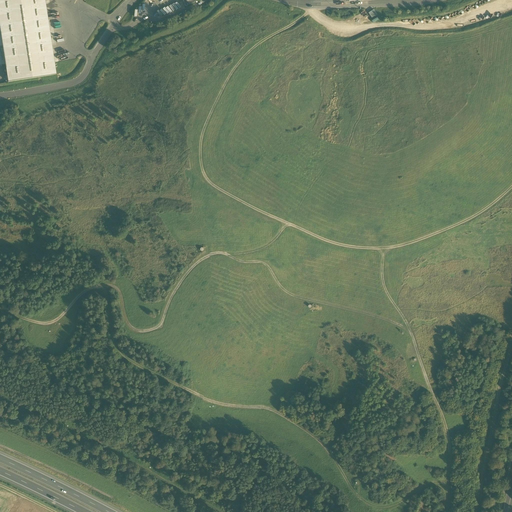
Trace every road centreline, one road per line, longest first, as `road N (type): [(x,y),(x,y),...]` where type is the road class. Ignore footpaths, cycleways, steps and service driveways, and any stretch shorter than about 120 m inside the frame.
road 1 (unknown): [(230,261),(277,248),(289,230),(207,183),(206,132),(237,74),(272,39),(318,15),(314,5)]
road 2 (unknown): [(230,261),(266,269),(291,298),(409,335),(447,434),(448,511)]
road 3 (unknown): [(0,314),(49,328),(83,297),(107,289),(129,331),(150,337),(190,272),(214,259),(230,261)]
road 4 (track): [(0,446),(115,500)]
road 5 (motorway): [(109,511),(0,457)]
